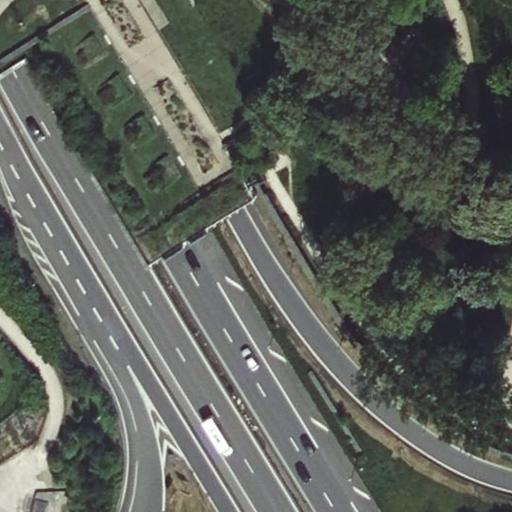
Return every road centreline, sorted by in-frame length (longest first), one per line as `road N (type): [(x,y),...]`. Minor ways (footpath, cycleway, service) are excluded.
road 1 (trunk): [(511,480),(428,443),(341,370),(231,212),(104,0)]
road 2 (trunk): [(334,511),(25,0)]
road 3 (trunk): [(0,63),(275,511)]
